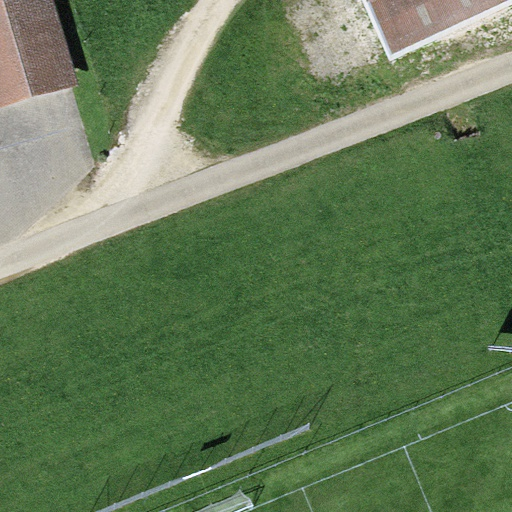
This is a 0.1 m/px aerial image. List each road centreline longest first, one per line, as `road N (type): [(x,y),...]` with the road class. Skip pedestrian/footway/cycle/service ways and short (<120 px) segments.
road 1 (track): [(511,63),(0,271)]
road 2 (track): [(129,220),(143,110),(224,0)]
